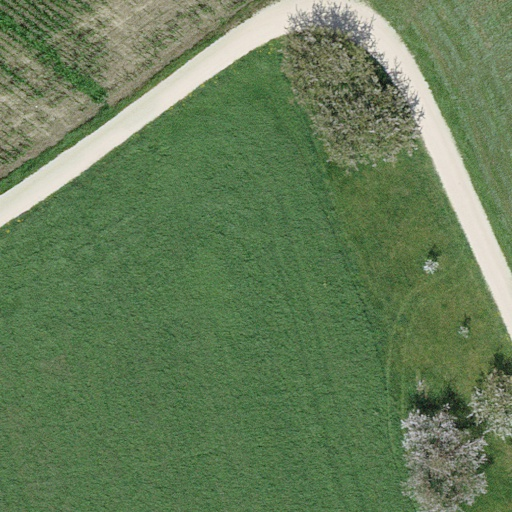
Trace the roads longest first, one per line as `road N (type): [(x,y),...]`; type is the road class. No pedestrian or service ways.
road 1 (track): [(0,202),(299,0)]
road 2 (track): [(511,325),(365,0)]
